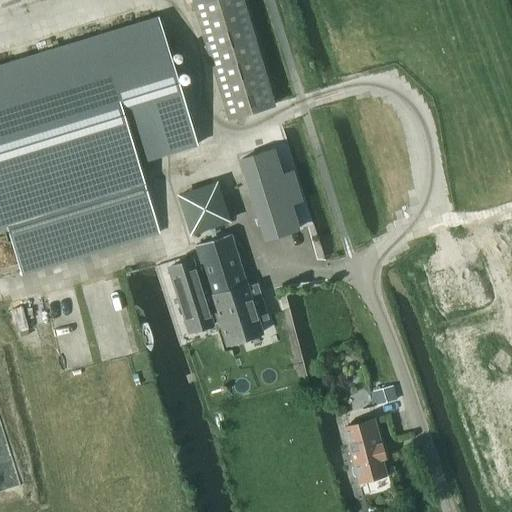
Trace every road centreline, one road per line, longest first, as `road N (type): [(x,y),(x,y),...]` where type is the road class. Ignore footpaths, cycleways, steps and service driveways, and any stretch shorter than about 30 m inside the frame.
road 1 (track): [(354,266),(271,276),(259,270),(172,0)]
road 2 (unclassified): [(450,511),(368,279),(354,266)]
road 3 (track): [(116,0),(0,37)]
